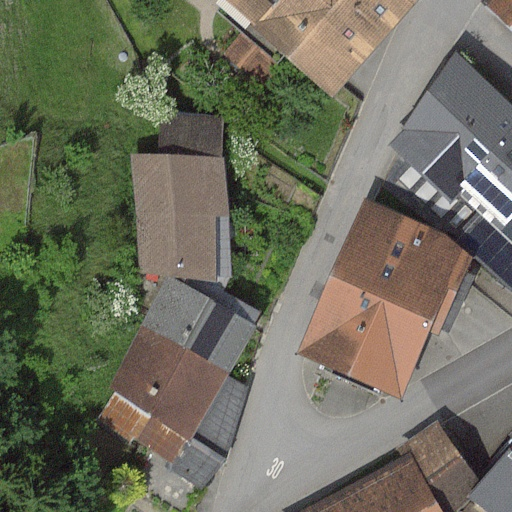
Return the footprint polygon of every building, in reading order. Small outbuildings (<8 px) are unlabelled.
[(370,50),(313,0),(217,0),(326,98),(370,50)] [(414,0),(313,0),(370,50),(414,0)] [(511,0),(481,0),(478,4),(511,37),(511,0)] [(511,111),(452,53),(386,146),(392,152),(439,199),(452,188),(511,123),(511,111)] [(225,217),(218,160),(221,118),(159,111),(155,158),(127,157),(134,215),(211,217),(225,217)] [(511,123),(452,188),(511,248),(511,123)] [(507,293),(511,287),(511,248),(452,188),(439,199),(392,152),(381,187),(507,293)] [(360,200),(321,279),(423,325),(443,335),(469,277),(460,273),(466,260),(435,234),(360,200)] [(211,217),(134,215),(137,276),(163,279),(200,299),(202,281),(212,280),(211,217)] [(225,217),(211,217),(212,280),(202,281),(200,299),(251,327),(256,314),(220,295),(227,279),(225,217)] [(163,279),(138,330),(223,375),(251,327),(200,299),(163,279)] [(423,325),(321,279),(292,356),(395,401),(423,325)] [(223,375),(138,330),(96,422),(127,446),(132,441),(148,454),(125,493),(156,511),(189,511),(197,493),(221,463),(244,389),(223,375)] [(474,484),(436,424),(392,450),(396,459),(299,511),(447,511),(464,496),(474,484)] [(511,511),(511,442),(474,484),(464,496),(482,511),(511,511)]
